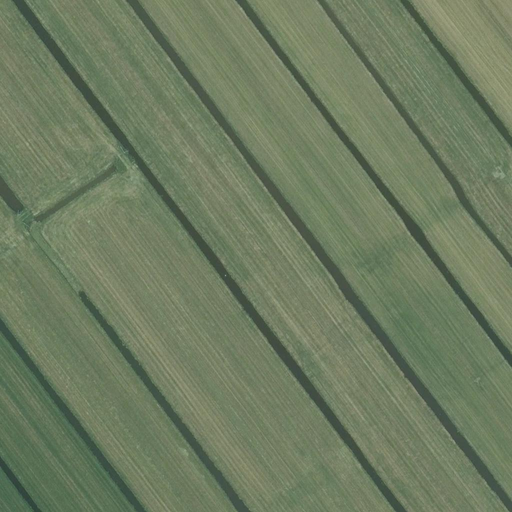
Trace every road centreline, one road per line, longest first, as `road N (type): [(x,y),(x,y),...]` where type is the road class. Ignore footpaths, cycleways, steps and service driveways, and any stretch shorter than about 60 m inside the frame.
road 1 (track): [(362,0),(488,167),(511,175)]
road 2 (track): [(0,4),(131,169)]
